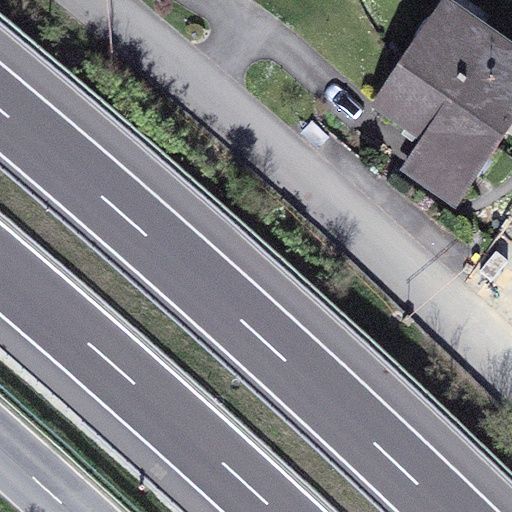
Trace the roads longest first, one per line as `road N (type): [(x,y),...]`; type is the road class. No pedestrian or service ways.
road 1 (motorway): [(447,511),(0,108)]
road 2 (unclassified): [(511,369),(341,204),(95,0)]
road 3 (motorway): [(0,268),(273,511)]
